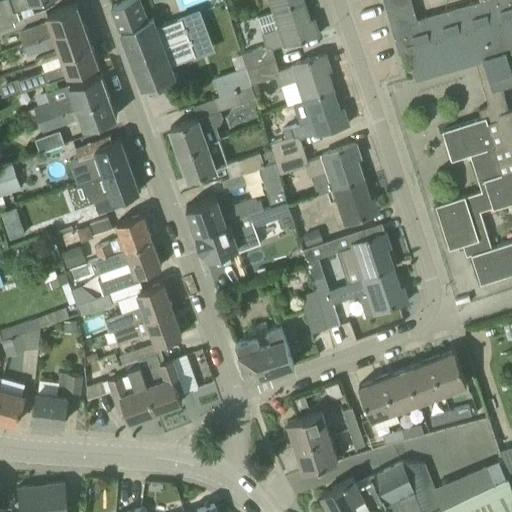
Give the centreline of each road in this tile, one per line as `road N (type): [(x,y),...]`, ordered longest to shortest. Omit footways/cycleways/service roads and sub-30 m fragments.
road 1 (residential): [(238,398),(409,333),(430,315),(436,287),(338,0)]
road 2 (residential): [(238,398),(92,0)]
road 3 (tertiary): [(225,480),(187,464),(0,446)]
